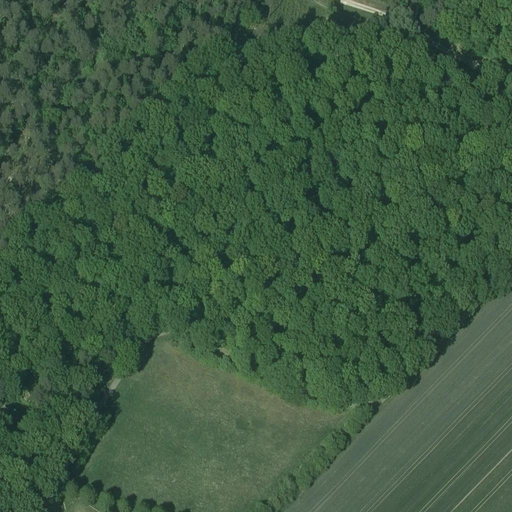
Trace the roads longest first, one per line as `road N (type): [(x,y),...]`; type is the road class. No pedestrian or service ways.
road 1 (track): [(511,268),(374,404),(328,399),(155,323),(26,511)]
road 2 (track): [(0,113),(74,84),(301,55),(370,53),(439,65)]
